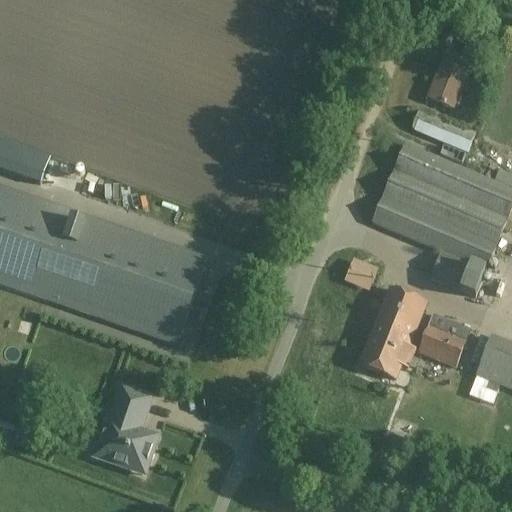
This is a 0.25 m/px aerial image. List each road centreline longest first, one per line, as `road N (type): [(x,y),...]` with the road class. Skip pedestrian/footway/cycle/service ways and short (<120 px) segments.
road 1 (unclassified): [(219,511),(351,166)]
road 2 (track): [(241,456),(486,511)]
road 3 (track): [(351,166),(415,0)]
